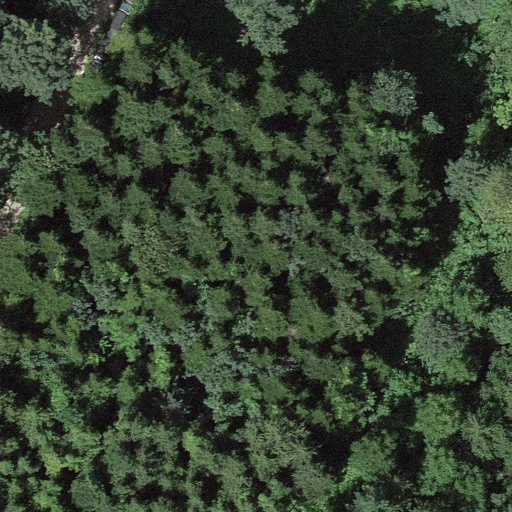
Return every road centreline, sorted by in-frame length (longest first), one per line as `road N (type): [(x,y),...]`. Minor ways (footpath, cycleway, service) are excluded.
road 1 (track): [(297,511),(412,340),(445,272),(453,224),(433,81),(444,37),(478,0)]
road 2 (track): [(104,0),(0,219)]
